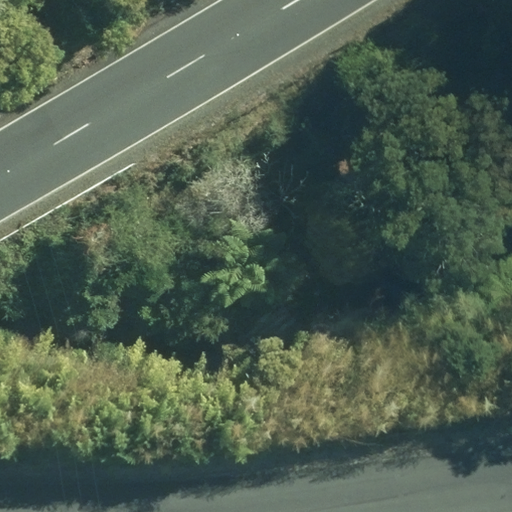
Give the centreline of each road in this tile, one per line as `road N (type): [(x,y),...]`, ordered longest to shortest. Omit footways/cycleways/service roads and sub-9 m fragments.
road 1 (unclassified): [(0,511),(170,509),(511,470)]
road 2 (tertiary): [(0,175),(301,0)]
